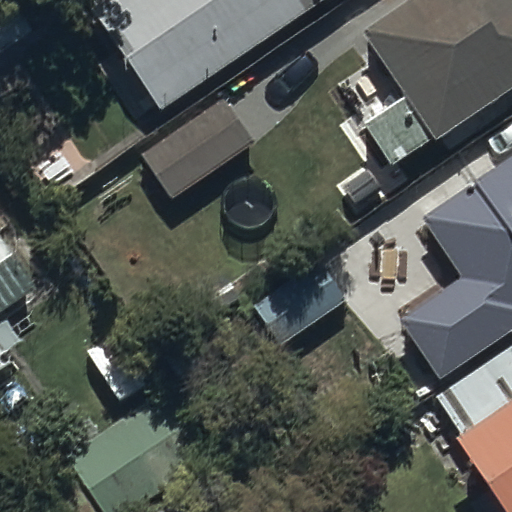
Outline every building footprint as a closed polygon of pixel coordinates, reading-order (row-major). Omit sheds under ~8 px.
[(332,0),(127,0),(97,21),(163,114),(332,0)] [(511,0),(420,0),(360,41),(400,101),(356,131),(387,176),(511,94),(511,0)] [(219,103),(141,158),(176,208),(254,152),(219,103)] [(511,164),(421,222),(463,287),(401,326),(440,388),(511,342),(511,164)] [(0,381),(18,369),(10,358),(24,350),(7,324),(41,301),(1,241),(9,236),(0,223),(0,381)] [(318,266),(250,313),(277,353),(345,306),(318,266)] [(112,341),(85,359),(117,407),(144,388),(112,341)] [(464,441),(449,451),(490,511),(511,511),(511,350),(437,402),(464,441)] [(82,415),(55,432),(71,457),(64,462),(96,511),(139,511),(212,466),(167,396),(99,440),(82,415)]
